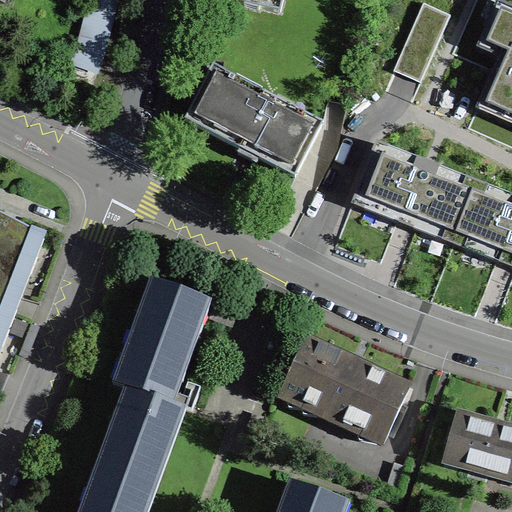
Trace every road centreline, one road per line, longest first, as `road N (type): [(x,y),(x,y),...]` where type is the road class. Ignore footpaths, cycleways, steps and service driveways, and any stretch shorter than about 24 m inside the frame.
road 1 (tertiary): [(114,182),(368,306),(511,360)]
road 2 (residential): [(0,490),(114,182)]
road 3 (residential): [(114,182),(166,0)]
road 4 (tertiary): [(0,123),(114,182)]
